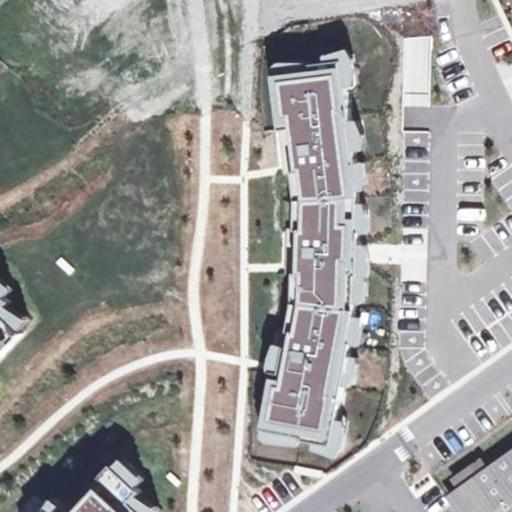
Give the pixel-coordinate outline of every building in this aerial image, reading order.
[(359,122),(290,126),(295,237),(367,252),(359,122)] [(295,237),(272,350),(345,360),(367,252),(295,237)] [(0,297),(0,351),(27,322),(0,297)] [(272,350),(254,455),(323,465),(345,360),(272,350)] [(511,511),(511,454),(453,497),(463,511),(511,511)] [(397,484),(421,468),(414,457),(390,474),(397,484)] [(137,511),(102,479),(71,511),(137,511)] [(57,498),(43,511),(66,511),(69,510),(57,498)]
